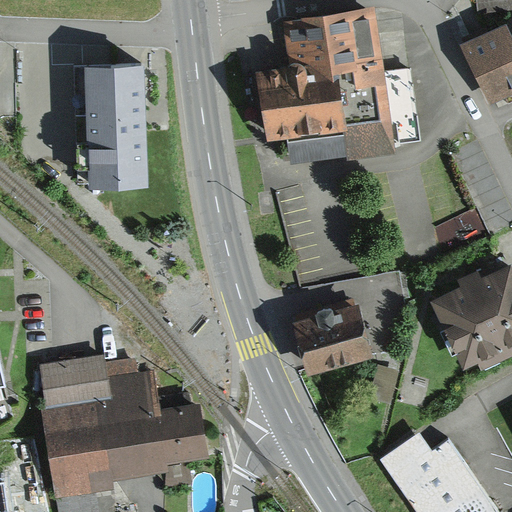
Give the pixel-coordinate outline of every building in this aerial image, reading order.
[(511,0),(479,0),(480,15),(511,10),(511,0)] [(374,7),(280,21),(287,67),(257,72),(267,142),(289,139),(292,163),(349,154),(350,159),(396,152),(395,144),(420,140),(409,70),(384,73),(374,7)] [(504,25),(461,44),(488,104),(511,92),(511,39),(510,40),(504,25)] [(147,183),(143,65),(84,67),(89,186),(147,183)] [(511,261),(432,299),(464,366),(478,359),(484,371),(511,357),(511,261)] [(357,304),(295,321),(310,376),(372,359),(357,304)] [(103,356),(39,366),(59,511),(99,511),(97,492),(115,490),(113,482),(164,475),(166,490),(191,486),(187,460),(207,457),(200,401),(159,407),(154,372),(137,375),(134,357),(104,362),(103,356)] [(395,366),(375,362),(369,395),(390,398),(395,366)] [(421,432),(380,461),(414,511),(498,511),(448,439),(433,449),(421,432)] [(10,511),(5,476),(0,476),(0,511),(10,511)]
